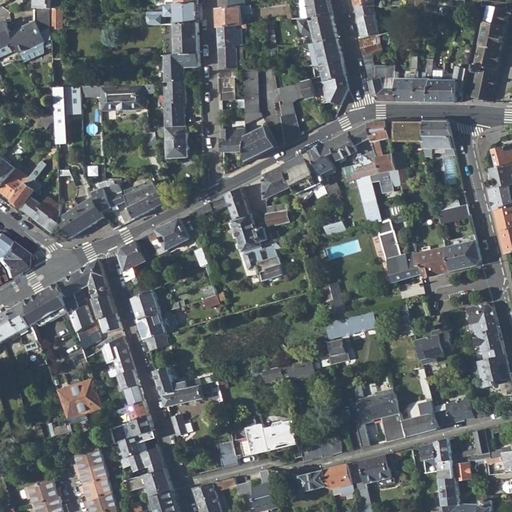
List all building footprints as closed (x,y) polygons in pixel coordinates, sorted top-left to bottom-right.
[(51,9),(51,0),(35,0),(36,9),(51,9)] [(232,0),(218,0),(219,9),(233,7),(232,0)] [(307,0),(312,18),(334,16),(329,0),(307,0)] [(290,1),(285,1),(289,20),(293,20),(290,1)] [(507,10),(507,7),(508,5),(505,5),(505,3),(482,1),(483,7),(489,7),(507,10)] [(199,24),(198,4),(167,5),(164,5),(165,17),(175,17),(176,24),(199,24)] [(233,7),(219,9),(219,27),(243,24),(242,13),(252,12),(251,5),(233,7)] [(374,5),(357,5),(358,8),(361,22),(365,38),(396,30),(396,25),(380,29),(374,5)] [(474,97),(492,101),(511,10),(507,10),(489,7),(476,72),(477,72),(474,97)] [(52,29),(51,9),(36,9),(35,23),(12,33),(17,45),(21,55),(46,43),(42,33),(52,29)] [(51,9),(52,29),(63,29),(62,9),(51,9)] [(309,45),(339,39),(334,16),(312,18),(296,20),(297,23),(312,23),(316,39),(301,42),(302,46),(309,45)] [(161,25),(161,17),(148,18),(148,26),(161,25)] [(17,45),(12,33),(6,21),(0,23),(0,59),(13,53),(11,47),(17,45)] [(273,22),(267,22),(271,45),(276,45),(273,22)] [(199,24),(176,24),(176,37),(174,37),(175,39),(176,39),(177,54),(200,53),(199,24)] [(243,24),(219,27),(220,47),(238,46),(238,29),(247,28),(247,24),(243,24)] [(380,101),(397,101),(397,72),(392,72),(392,68),(377,68),(374,52),(385,50),(381,36),(360,41),(374,95),(380,101)] [(322,67),(344,63),(339,39),(309,45),(315,66),(322,65),(322,67)] [(220,47),(221,68),(239,68),(245,68),(252,68),(252,64),(239,65),(238,50),(249,49),(249,45),(238,46),(220,47)] [(200,65),(200,53),(177,54),(163,55),(164,82),(186,81),(185,66),(200,65)] [(418,102),(430,102),(434,65),(434,59),(429,59),(428,78),(419,78),(418,102)] [(445,102),(462,102),(470,61),(465,60),(463,68),(458,67),(456,80),(445,79),(445,102)] [(326,82),(348,77),(344,63),(322,67),(322,65),(315,66),(304,67),(305,70),(322,70),(326,82)] [(430,102),(445,102),(445,79),(436,79),(437,65),(434,65),(430,102)] [(258,67),(252,68),(245,68),(246,77),(259,76),(258,67)] [(239,68),(221,68),(221,78),(236,77),(239,77),(239,68)] [(397,101),(418,102),(419,78),(419,72),(416,72),(416,79),(406,79),(399,78),(399,72),(397,72),(397,101)] [(259,76),(246,77),(246,84),(259,84),(259,76)] [(236,77),(221,78),(222,93),(237,92),(236,77)] [(313,84),(317,97),(319,105),(334,101),(342,105),(350,89),(348,77),(326,82),(313,84)] [(280,102),(286,136),(287,142),(301,135),(296,102),(301,98),(307,97),(308,99),(317,97),(313,84),(312,80),(279,89),(281,102),(280,102)] [(187,102),(186,81),(164,82),(166,108),(165,108),(165,128),(185,127),(184,103),(187,102)] [(144,91),(143,83),(131,84),(131,91),(117,91),(117,84),(101,85),(102,111),(147,110),(144,91)] [(152,83),(143,83),(144,91),(153,91),(152,83)] [(259,84),(246,84),(246,92),(259,91),(259,84)] [(55,87),(57,116),(59,143),(69,142),(68,114),(83,113),(81,86),(55,87)] [(259,91),(246,92),(246,100),(260,99),(259,91)] [(237,92),(222,93),(222,101),(237,100),(237,92)] [(277,127),(281,137),(286,136),(280,102),(273,103),(277,127)] [(260,112),(247,113),(247,120),(260,115),(260,112)] [(49,115),(37,113),(33,118),(47,129),(57,116),(49,115)] [(387,121),(370,123),(379,158),(386,156),(381,141),(392,138),(389,126),(387,121)] [(426,121),(396,121),(396,142),(424,142),(426,142),(426,121)] [(450,122),(426,121),(426,142),(424,142),(428,156),(434,156),(434,148),(449,148),(448,155),(458,156),(450,122)] [(370,123),(334,141),(338,153),(341,160),(342,160),(342,162),(345,161),(345,158),(360,151),(364,165),(345,170),(348,181),(358,178),(372,175),(383,172),(379,158),(370,123)] [(188,127),(185,127),(165,128),(155,128),(156,133),(168,133),(169,158),(189,158),(188,127)] [(248,137),(248,150),(249,162),(278,147),(268,127),(248,137)] [(248,128),(223,129),(224,152),(248,150),(248,137),(248,128)] [(334,141),(313,152),(319,165),(323,175),(324,179),(332,194),(341,190),(338,183),(332,185),(326,173),(337,167),(331,156),(338,153),(334,141)] [(507,148),(497,150),(501,167),(511,164),(511,149),(508,150),(507,148)] [(290,162),(285,166),(295,187),(300,201),(302,201),(303,201),(305,201),(307,199),(308,198),(308,195),(311,195),(313,194),(314,192),(313,190),(313,188),(311,189),(310,186),(324,179),(323,175),(319,165),(313,152),(295,161),(295,160),(290,162)] [(405,152),(395,155),(398,167),(399,167),(403,185),(404,190),(409,189),(408,182),(411,181),(405,152)] [(1,160),(0,161),(0,188),(2,190),(18,168),(25,159),(19,154),(11,163),(3,157),(1,160)] [(382,189),(403,185),(399,167),(398,167),(395,155),(395,154),(386,156),(379,158),(383,172),(372,175),(374,183),(381,181),(382,189)] [(511,164),(501,167),(492,169),(496,189),(511,185),(511,184),(511,164)] [(40,166),(31,178),(28,182),(32,185),(44,169),(40,166)] [(61,182),(60,166),(52,175),(61,182)] [(285,166),(269,174),(267,178),(267,199),(295,187),(285,166)] [(18,168),(2,190),(0,192),(14,201),(27,184),(28,182),(31,178),(18,168)] [(374,183),(372,175),(358,178),(370,225),(378,223),(384,221),(374,183)] [(27,184),(14,201),(23,208),(39,188),(36,187),(34,189),(27,184)] [(96,197),(102,212),(126,201),(122,193),(124,192),(120,184),(111,185),(105,188),(104,187),(94,191),(96,197)] [(511,189),(511,185),(496,189),(491,190),(496,209),(511,205),(511,189)] [(137,218),(163,205),(157,194),(152,197),(146,186),(136,190),(137,191),(132,193),(136,202),(141,200),(142,202),(131,207),(137,218)] [(244,186),(199,209),(202,216),(230,202),(236,219),(252,213),(244,186)] [(337,193),(332,195),(340,212),(346,210),(337,193)] [(105,217),(102,212),(96,197),(62,218),(63,223),(72,238),(105,217)] [(42,205),(34,199),(25,211),(33,216),(34,214),(39,218),(38,220),(55,233),(63,223),(62,218),(62,204),(58,204),(50,198),(43,209),(40,207),(42,205)] [(439,206),(440,211),(462,206),(461,199),(449,198),(449,201),(439,206)] [(462,206),(440,211),(443,224),(473,216),(470,204),(462,206)] [(511,228),(511,205),(496,209),(501,231),(511,228)] [(129,223),(137,218),(131,207),(123,211),(129,223)] [(288,210),(268,213),(271,226),(291,222),(288,214),(288,210)] [(258,230),(252,213),(236,219),(234,220),(244,251),(245,251),(250,268),(260,265),(259,260),(257,252),(264,249),(262,242),(269,239),(266,227),(258,230)] [(393,219),(392,219),(393,223),(410,219),(409,215),(404,216),(401,217),(393,219)] [(182,218),(150,234),(154,242),(164,237),(170,250),(193,238),(182,218)] [(392,269),(394,268),(398,281),(421,275),(422,277),(426,276),(423,264),(420,265),(417,254),(417,252),(403,255),(396,230),(395,231),(393,223),(392,219),(384,221),(378,223),(382,235),(381,235),(389,260),(392,269)] [(345,223),(328,228),(330,235),(349,230),(345,223)] [(511,228),(501,231),(507,253),(511,252),(511,228)] [(448,247),(453,270),(479,264),(484,259),(477,234),(447,242),(448,247)] [(0,255),(10,246),(0,238),(0,255)] [(124,247),(121,254),(129,280),(139,276),(136,266),(152,258),(148,248),(145,249),(139,239),(124,247)] [(24,270),(26,258),(10,246),(0,255),(0,270),(6,280),(24,270)] [(423,264),(426,276),(453,270),(448,247),(417,254),(420,265),(423,264)] [(275,268),(261,271),(263,280),(285,273),(277,248),(273,250),(273,254),(274,259),(272,260),(275,268)] [(205,249),(198,252),(204,267),(211,264),(205,249)] [(257,252),(259,260),(267,257),(264,249),(257,252)] [(118,314),(101,259),(75,274),(84,288),(86,287),(87,289),(91,288),(101,319),(102,319),(118,314)] [(75,274),(61,282),(69,295),(76,292),(83,288),(84,288),(75,274)] [(69,295),(61,282),(33,298),(51,322),(71,311),(67,297),(69,295)] [(339,283),(331,285),(331,286),(334,299),(335,300),(343,298),(339,283)] [(138,297),(135,298),(141,320),(169,311),(182,307),(180,302),(173,305),(162,309),(157,292),(162,291),(162,290),(164,289),(162,286),(146,293),(143,295),(138,297)] [(334,299),(331,286),(323,288),(327,301),(334,299)] [(83,288),(76,292),(81,305),(88,302),(83,288)] [(71,311),(72,313),(82,308),(81,305),(76,292),(69,295),(67,297),(71,311)] [(219,295),(218,296),(213,297),(205,299),(207,307),(221,303),(219,295)] [(410,336),(416,334),(408,301),(397,304),(403,326),(407,325),(410,336)] [(32,318),(27,302),(11,311),(22,331),(24,339),(28,337),(27,334),(32,331),(31,327),(32,326),(29,320),(32,318)] [(477,305),(468,307),(473,325),(471,325),(473,334),(477,334),(501,328),(498,319),(497,319),(494,306),(488,303),(478,306),(477,305)] [(72,313),(77,329),(84,326),(92,323),(86,306),(82,308),(72,313)] [(374,310),(326,322),(329,338),(378,325),(374,310)] [(22,331),(11,311),(0,317),(0,333),(4,342),(22,331)] [(169,311),(141,320),(147,337),(170,331),(175,329),(177,323),(174,315),(169,311)] [(122,327),(118,314),(102,319),(106,333),(122,327)] [(84,326),(77,329),(81,340),(89,334),(96,331),(95,326),(85,329),(84,326)] [(428,337),(417,340),(424,364),(436,361),(435,356),(455,351),(448,327),(432,331),(435,339),(430,341),(428,337)] [(507,354),(501,328),(477,334),(478,341),(482,344),(486,359),(507,354)] [(89,334),(94,341),(99,339),(96,331),(89,334)] [(170,331),(147,337),(151,349),(170,343),(168,336),(171,334),(170,331)] [(89,334),(81,340),(84,348),(94,341),(89,334)] [(38,335),(33,336),(37,346),(42,344),(38,335)] [(119,372),(135,366),(125,335),(119,339),(114,342),(107,345),(102,348),(106,362),(115,359),(119,372)] [(345,338),(330,342),(334,353),(330,354),(332,362),(349,359),(345,338)] [(332,362),(330,354),(284,365),(286,376),(287,377),(317,370),(316,367),(332,364),(332,362)] [(509,363),(507,354),(486,359),(479,361),(485,388),(497,385),(496,381),(505,378),(505,380),(511,378),(511,374),(511,372),(508,372),(506,363),(509,363)] [(286,376),(284,365),(265,369),(268,380),(286,376)] [(171,366),(157,370),(165,394),(203,385),(202,379),(193,380),(193,382),(189,383),(188,381),(176,384),(171,366)] [(135,400),(144,397),(136,369),(120,374),(124,388),(130,387),(135,400)] [(403,422),(407,436),(440,428),(436,412),(425,369),(420,370),(428,402),(420,404),(424,416),(412,420),(411,417),(408,417),(409,420),(403,422)] [(87,384),(76,387),(85,414),(92,412),(91,409),(102,405),(101,400),(99,395),(94,378),(86,381),(87,384)] [(203,385),(165,394),(169,406),(213,396),(214,402),(221,415),(228,413),(220,380),(203,385)] [(65,388),(58,391),(67,417),(77,414),(78,417),(85,414),(76,387),(66,391),(65,388)] [(379,394),(360,399),(366,423),(374,421),(374,419),(389,415),(396,439),(407,436),(403,422),(394,388),(379,392),(379,394)] [(436,412),(440,428),(442,428),(441,427),(477,418),(471,397),(447,403),(449,409),(436,412)] [(128,422),(150,414),(145,400),(119,410),(118,408),(116,409),(117,412),(119,412),(121,416),(126,415),(128,422)] [(179,413),(171,415),(178,435),(188,432),(182,413),(179,414),(179,413)] [(138,435),(155,429),(150,414),(128,422),(126,423),(127,427),(135,425),(138,435)] [(249,424),(246,425),(253,452),(256,451),(263,453),(271,451),(265,425),(264,420),(257,422),(255,415),(247,417),(249,424)] [(275,423),(265,425),(271,451),(279,449),(281,444),(291,442),(294,445),(302,443),(296,418),(288,420),(285,417),(276,418),(275,423)] [(117,443),(122,441),(118,425),(110,428),(115,443),(117,443)] [(144,452),(148,451),(145,441),(157,437),(155,429),(138,435),(122,441),(125,451),(119,453),(121,460),(127,458),(126,456),(143,451),(144,452)] [(486,429),(475,432),(481,460),(484,459),(487,459),(493,458),(491,452),(486,429)] [(14,438),(17,446),(27,443),(24,435),(14,438)] [(455,459),(456,464),(464,463),(458,436),(437,442),(439,457),(439,462),(455,459)] [(325,444),(328,455),(345,451),(343,440),(325,444)] [(225,468),(240,464),(235,441),(219,445),(225,468)] [(432,459),(439,457),(437,442),(430,443),(432,459)] [(149,465),(165,461),(160,446),(148,451),(144,452),(130,457),(136,471),(149,465)] [(77,471),(107,462),(102,447),(77,454),(79,462),(75,463),(77,471)] [(400,451),(361,461),(367,483),(392,477),(390,467),(398,464),(397,460),(403,458),(400,451)] [(440,470),(456,468),(456,464),(455,459),(439,462),(440,470)] [(481,460),(476,461),(478,467),(486,466),(485,462),(484,459),(481,460)] [(456,468),(458,481),(473,479),(471,461),(464,463),(456,464),(456,468)] [(86,485),(110,478),(112,477),(107,462),(77,471),(79,478),(84,477),(86,485)] [(326,470),(329,487),(334,488),(355,483),(350,464),(326,470)] [(153,496),(174,489),(167,468),(163,469),(153,472),(142,476),(126,479),(130,491),(149,485),(153,496)] [(455,505),(461,505),(458,481),(456,468),(440,470),(444,506),(445,505),(455,505)] [(253,481),(238,485),(241,497),(244,496),(248,510),(257,507),(258,511),(259,511),(279,507),(269,469),(261,471),(265,483),(254,486),(253,481)] [(302,475),(293,473),(296,487),(304,486),(306,491),(329,487),(326,470),(303,476),(302,475)] [(229,486),(238,485),(236,477),(227,479),(229,486)] [(54,478),(25,487),(28,498),(31,497),(34,503),(60,496),(62,495),(59,486),(56,487),(54,478)] [(90,500),(115,492),(110,478),(86,485),(81,486),(84,494),(88,493),(90,500)] [(215,482),(194,487),(201,511),(223,511),(222,507),(215,482)] [(367,511),(368,511),(376,511),(370,485),(362,487),(367,511)] [(179,511),(181,511),(174,489),(153,496),(152,497),(157,511),(179,511)] [(103,511),(119,507),(115,492),(90,500),(86,501),(88,508),(92,507),(93,511),(103,511)] [(60,496),(34,503),(31,504),(32,511),(67,511),(65,503),(62,504),(60,496)] [(140,500),(133,503),(136,511),(137,511),(143,510),(140,500)] [(481,506),(480,511),(492,511),(493,501),(481,502),(481,506)]
